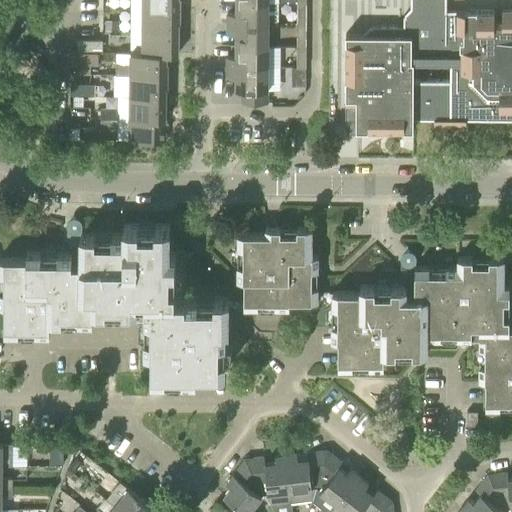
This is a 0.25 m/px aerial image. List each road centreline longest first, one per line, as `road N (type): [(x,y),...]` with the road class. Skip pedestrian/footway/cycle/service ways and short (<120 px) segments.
road 1 (unclassified): [(511,191),(206,185)]
road 2 (residential): [(420,509),(339,428),(285,396),(245,403)]
road 3 (residential): [(206,113),(304,113),(315,100),(315,0)]
road 4 (residential): [(107,407),(149,460),(182,480),(197,479),(217,461),(245,403)]
road 5 (unclassified): [(206,185),(43,182),(0,164)]
road 6 (residential): [(107,407),(245,403)]
